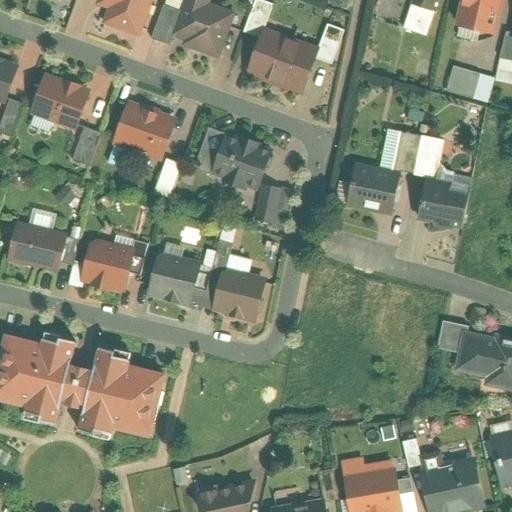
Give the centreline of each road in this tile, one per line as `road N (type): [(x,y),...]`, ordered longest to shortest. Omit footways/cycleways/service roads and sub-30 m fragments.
road 1 (residential): [(0,19),(323,140),(277,326),(263,352),(0,288)]
road 2 (residential): [(327,251),(511,299)]
